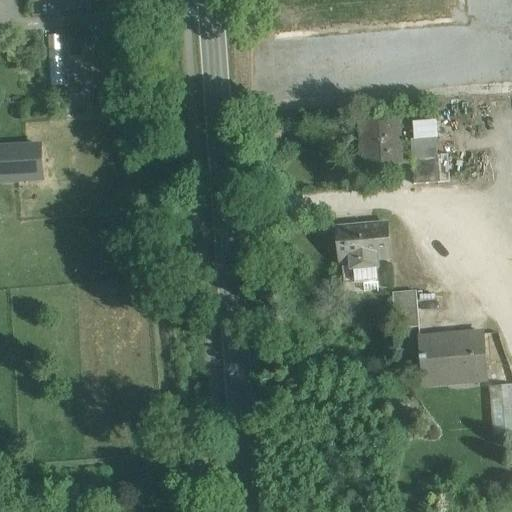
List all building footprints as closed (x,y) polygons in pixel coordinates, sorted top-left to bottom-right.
[(60,36),(48,37),(51,87),(63,86),(60,36)] [(156,80),(146,80),(146,96),(156,96),(156,80)] [(396,119),(360,122),(363,167),(399,164),(396,119)] [(449,181),(448,153),(438,154),(437,119),(411,120),(414,182),(449,181)] [(42,142),(0,143),(0,182),(44,181),(42,142)] [(388,225),(337,229),(340,264),(346,263),(348,280),(363,279),(364,292),(378,291),(377,278),(372,278),(371,261),(391,259),(388,225)] [(416,293),(392,296),(394,317),(418,315),(416,293)] [(418,315),(394,317),(395,331),(420,329),(418,315)] [(482,337),(419,341),(420,365),(427,364),(429,379),(472,376),(473,381),(485,381),(482,337)] [(511,385),(487,388),(491,437),(511,434),(511,385)]
